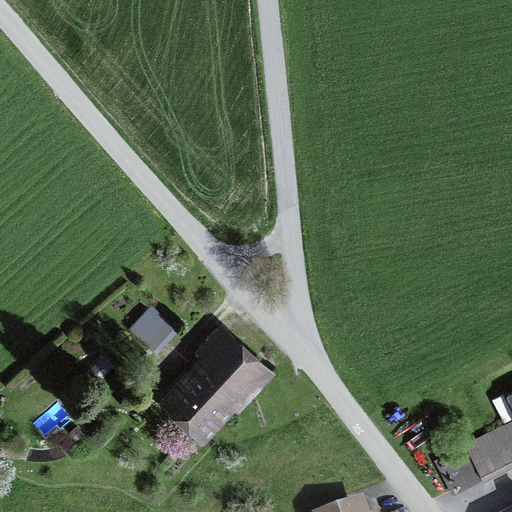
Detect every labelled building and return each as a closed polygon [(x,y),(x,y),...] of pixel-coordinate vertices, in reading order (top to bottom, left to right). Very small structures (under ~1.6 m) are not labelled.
[(173,324),(151,304),(130,326),(153,347),(173,324)] [(221,325),(197,350),(208,360),(168,402),(199,431),(229,399),(237,406),(270,370),(221,325)] [(506,425),(511,422),(511,410),(504,396),(503,393),(492,399),(506,425)] [(437,460),(452,489),(480,475),(482,479),(511,463),(511,448),(502,428),(437,460)] [(364,511),(362,503),(335,511),(364,511)]
